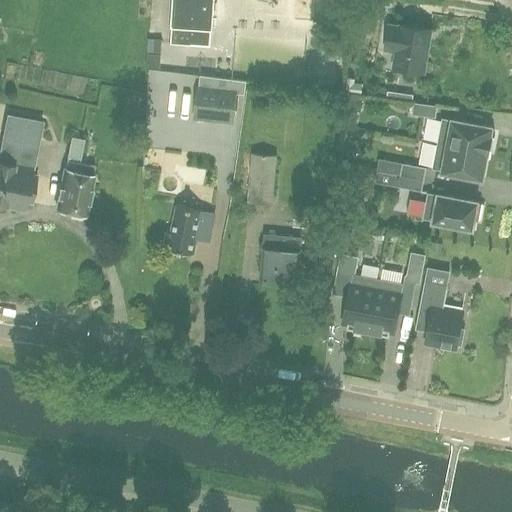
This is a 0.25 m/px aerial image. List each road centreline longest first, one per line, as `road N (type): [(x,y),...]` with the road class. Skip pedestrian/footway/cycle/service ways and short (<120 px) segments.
road 1 (tertiary): [(511,437),(0,332)]
road 2 (residential): [(259,511),(0,460)]
